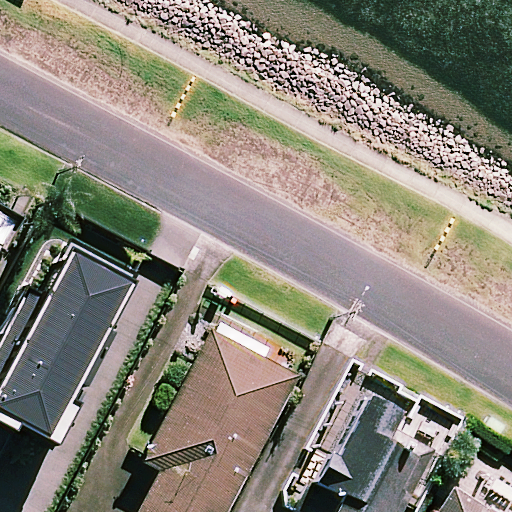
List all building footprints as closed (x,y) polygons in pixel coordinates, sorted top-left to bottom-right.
[(118,290),(64,262),(0,382),(0,424),(42,446),(60,413),(62,396),(118,290)] [(221,511),(291,378),(207,335),(144,457),(161,466),(136,511),(221,511)] [(384,511),(404,476),(418,483),(435,450),(388,425),(394,414),(363,398),(332,455),(326,452),(296,508),(302,511),(301,511),(384,511)] [(49,511),(59,493),(26,477),(9,511),(49,511)] [(486,511),(450,490),(436,511),(486,511)]
